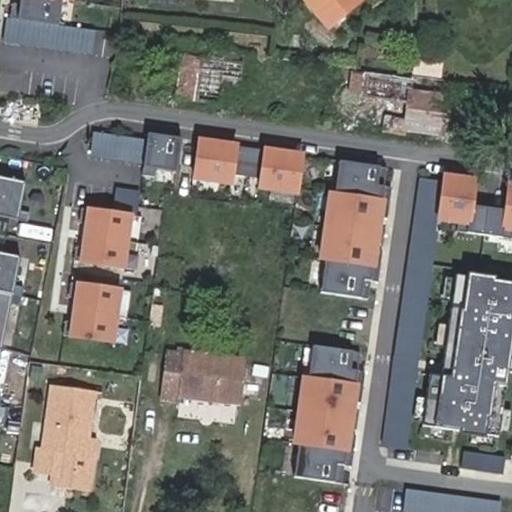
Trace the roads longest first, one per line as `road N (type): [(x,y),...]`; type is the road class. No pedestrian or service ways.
road 1 (residential): [(0,128),(49,134),(93,111),(145,113),(413,149)]
road 2 (residential): [(413,149),(368,470)]
road 3 (residential): [(511,487),(368,470)]
